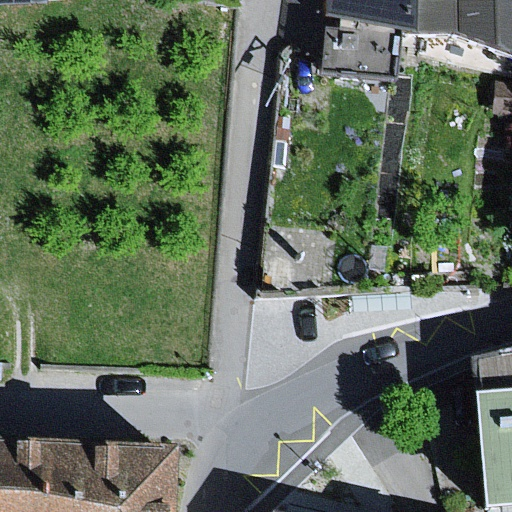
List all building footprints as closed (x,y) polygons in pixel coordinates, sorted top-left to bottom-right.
[(301,0),(302,15),(397,35),(397,0),(301,0)] [(511,0),(397,0),(397,35),(437,34),(511,64),(511,0)] [(511,79),(493,77),(487,115),(511,118),(511,79)] [(511,348),(455,361),(465,511),(511,507),(511,348)] [(0,511),(151,511),(155,452),(0,443),(0,511)]
